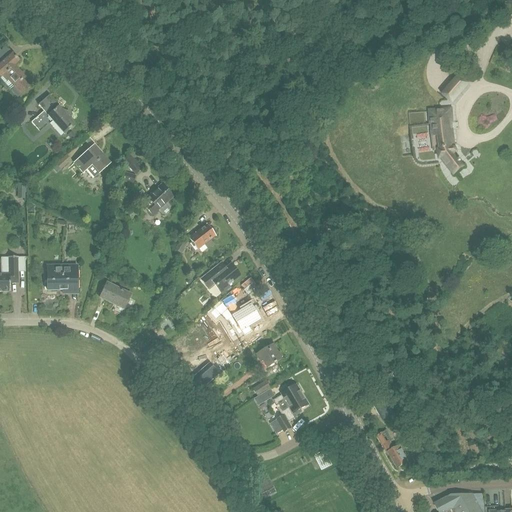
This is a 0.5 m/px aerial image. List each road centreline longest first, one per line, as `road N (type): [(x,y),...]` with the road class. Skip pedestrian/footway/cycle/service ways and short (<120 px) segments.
road 1 (tertiary): [(348,414),(250,243),(42,0)]
road 2 (residential): [(348,414),(270,455),(240,456),(114,342),(67,324),(0,323)]
